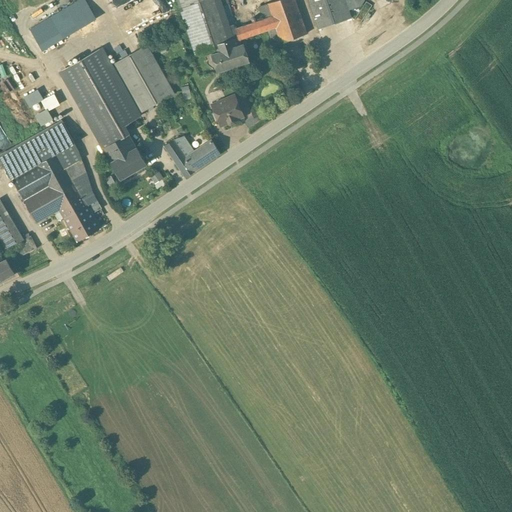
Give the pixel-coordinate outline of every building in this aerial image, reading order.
[(174,0),(191,51),(204,47),(232,38),(229,29),(219,0),(174,0)] [(266,18),(229,29),(232,38),(234,44),(243,42),(275,31),(279,43),(305,35),(293,0),(288,0),(263,8),(266,18)] [(349,0),(304,0),(315,31),(355,18),(349,0)] [(39,43),(75,22),(68,11),(32,31),(39,43)] [(232,38),(204,47),(214,76),(250,64),(243,42),(234,44),(232,38)] [(146,46),(111,67),(140,116),(175,95),(146,46)] [(111,67),(101,49),(60,72),(104,147),(128,134),(123,126),(140,116),(111,67)] [(29,106),(44,98),(38,88),(23,95),(29,106)] [(184,97),(191,96),(190,89),(183,90),(184,97)] [(46,111),(60,105),(55,93),(41,99),(46,111)] [(209,107),(218,129),(243,119),(234,97),(209,107)] [(41,127),(52,120),(46,109),(34,116),(41,127)] [(248,125),(257,118),(254,113),(244,120),(248,125)] [(186,170),(214,153),(202,133),(174,149),(186,170)] [(109,170),(116,182),(146,165),(128,134),(104,147),(115,166),(109,170)] [(72,149),(12,181),(35,224),(57,212),(60,219),(87,205),(99,199),(72,149)] [(157,168),(149,174),(155,182),(163,177),(157,168)] [(21,242),(0,204),(0,240),(6,251),(21,242)] [(87,205),(60,219),(73,243),(100,229),(87,205)] [(0,263),(0,283),(13,276),(4,261),(0,263)]
